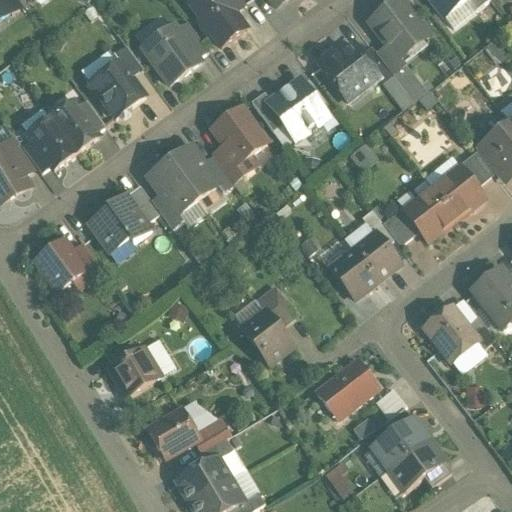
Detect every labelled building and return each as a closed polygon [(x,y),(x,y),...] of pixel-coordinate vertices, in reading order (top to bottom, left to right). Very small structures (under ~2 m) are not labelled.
[(20,7),(14,0),(0,0),(0,2),(9,13),(8,14),(12,21),(24,12),(20,7)] [(236,0),(205,0),(191,11),(202,26),(199,28),(208,40),(211,38),(222,53),(248,34),(235,18),(244,11),(236,0)] [(285,4),(281,0),(266,0),(275,11),(285,4)] [(428,0),(445,22),(469,4),(474,0),(473,0),(428,0)] [(491,3),(488,0),(473,0),(474,0),(469,4),(477,14),(491,3)] [(0,20),(8,14),(9,13),(0,2),(0,20)] [(401,5),(371,27),(388,50),(389,49),(400,64),(401,64),(430,42),(401,5)] [(210,57),(188,28),(178,36),(177,36),(198,65),(199,65),(210,57)] [(198,65),(177,36),(178,36),(175,32),(144,56),(170,91),(201,68),(199,65),(198,65)] [(354,49),(340,59),(339,58),(337,59),(331,59),(324,64),(323,70),(321,71),(349,108),(381,83),(382,83),(363,60),(354,49)] [(400,64),(389,49),(388,50),(377,58),(377,59),(394,81),(407,71),(401,64),(400,64)] [(377,58),(372,52),(363,60),(382,83),(381,83),(384,89),(394,81),(377,59),(377,58)] [(144,76),(128,53),(115,62),(120,69),(121,69),(133,84),(144,76)] [(133,84),(121,69),(120,69),(91,91),(116,125),(119,123),(125,124),(131,120),(132,113),(146,103),(133,84)] [(291,97),(284,103),(282,101),(272,108),(270,110),(284,129),(296,145),(328,121),(302,86),(289,95),(291,97)] [(284,129),(270,110),(272,108),(266,98),(252,108),(274,137),(284,129)] [(88,107),(78,114),(97,140),(107,133),(88,107)] [(78,114),(74,108),(51,125),(77,160),(100,143),(97,140),(78,114)] [(243,115),(214,136),(225,151),(239,170),(240,169),(268,149),(243,115)] [(51,125),(29,141),(33,148),(52,173),(55,177),(77,160),(51,125)] [(511,131),(510,129),(488,147),(507,170),(511,176),(511,131)] [(24,155),(16,145),(6,151),(24,182),(37,174),(24,155)] [(507,170),(488,147),(477,155),(478,157),(496,179),(507,170)] [(52,173),(33,148),(24,155),(37,174),(42,181),(52,173)] [(369,150),(352,160),(360,173),(377,163),(369,150)] [(6,151),(0,154),(0,209),(0,210),(30,192),(24,182),(6,151)] [(239,170),(225,151),(212,161),(214,163),(234,190),(248,179),(240,169),(239,170)] [(192,153),(171,168),(199,207),(218,193),(220,191),(204,170),(192,153)] [(478,157),(458,173),(462,178),(463,177),(477,194),(496,179),(478,157)] [(234,190),(214,163),(204,170),(220,191),(218,193),(224,199),(235,191),(234,190)] [(199,207),(171,168),(150,184),(162,201),(178,222),(179,221),(199,207)] [(462,178),(450,188),(447,184),(433,196),(455,224),(465,216),(471,217),(486,206),(477,194),(463,177),(462,178)] [(142,194),(129,204),(148,230),(161,220),(152,208),(142,194)] [(455,224),(433,196),(418,207),(421,210),(408,220),(406,222),(420,239),(428,250),(443,239),(443,233),(455,224)] [(178,222),(162,201),(152,208),(161,220),(173,236),(184,228),(179,221),(178,222)] [(134,250),(153,236),(148,230),(129,204),(90,232),(111,260),(131,246),(134,250)] [(404,215),(384,231),(395,245),(402,253),(420,239),(406,222),(408,220),(404,215)] [(384,231),(380,226),(370,234),(375,240),(376,240),(386,253),(395,245),(384,231)] [(375,240),(354,257),(378,288),(400,271),(386,253),(376,240),(375,240)] [(65,246),(36,267),(59,298),(88,277),(73,257),(65,246)] [(105,278),(84,249),(73,257),(88,277),(95,286),(105,278)] [(378,288),(354,257),(331,275),(356,306),(378,288)] [(511,286),(504,276),(475,298),(499,328),(510,320),(511,320),(511,286)] [(297,319),(277,294),(258,309),(258,310),(265,319),(266,319),(278,334),(297,319)] [(252,311),(240,321),(239,325),(246,334),(265,319),(258,310),(256,312),(252,311)] [(454,316),(427,337),(452,369),(478,349),(479,348),(469,334),(454,316)] [(246,334),(244,336),(271,370),(293,353),(278,334),(266,319),(265,319),(246,334)] [(497,347),(480,325),(469,334),(479,348),(478,349),(484,357),(497,347)] [(133,348),(108,363),(114,374),(140,359),(133,348)] [(114,374),(110,376),(127,404),(161,383),(145,356),(140,359),(114,374)] [(380,394),(359,367),(318,400),(338,426),(380,394)] [(484,411),(484,392),(469,392),(469,411),(484,411)] [(394,395),(377,408),(391,426),(407,412),(394,395)] [(405,415),(386,430),(394,440),(414,426),(405,415)] [(196,440),(183,419),(151,438),(167,465),(197,448),(199,446),(196,440)] [(218,426),(196,440),(199,446),(197,448),(203,459),(204,460),(227,445),(228,446),(230,445),(218,426)] [(430,447),(414,426),(394,440),(374,454),(390,476),(430,447)] [(227,445),(204,460),(203,459),(196,463),(203,474),(219,464),(220,465),(234,457),(228,446),(227,445)] [(430,447),(390,476),(405,497),(425,483),(444,468),(445,468),(430,447)] [(234,457),(220,465),(232,486),(191,511),(239,511),(246,509),(245,507),(259,499),(234,457)] [(203,474),(178,489),(191,511),(232,486),(220,465),(219,464),(203,474)] [(340,468),(326,477),(343,503),(357,495),(340,468)] [(444,468),(425,483),(433,493),(452,479),(444,468)] [(259,499),(245,507),(246,509),(239,511),(263,511),(266,510),(259,499)]
